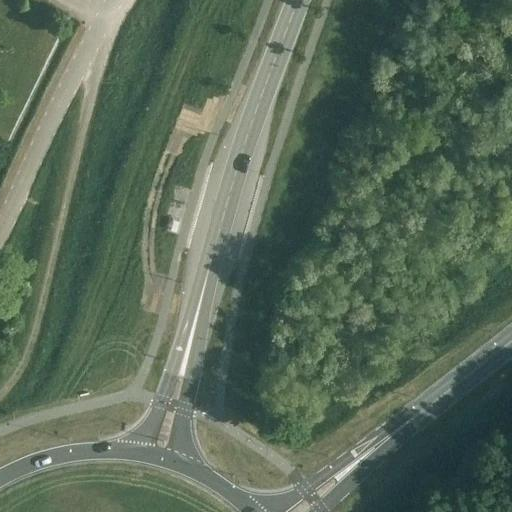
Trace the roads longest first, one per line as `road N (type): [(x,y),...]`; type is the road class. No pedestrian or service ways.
road 1 (tertiary): [(191,337),(240,150),(298,0)]
road 2 (unclassified): [(0,225),(119,0)]
road 3 (primary): [(349,466),(511,343)]
road 4 (tertiary): [(191,337),(149,427),(119,453)]
road 5 (tertiary): [(186,469),(181,435),(191,337)]
road 6 (primary): [(119,453),(60,457),(0,480)]
